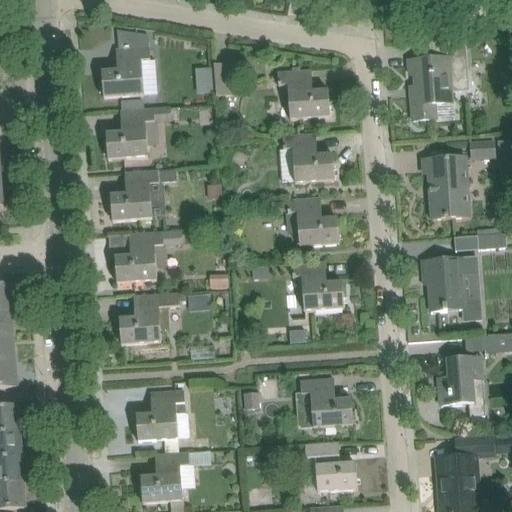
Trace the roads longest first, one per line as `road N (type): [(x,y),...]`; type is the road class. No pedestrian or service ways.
road 1 (residential): [(401,511),(367,72),(358,53)]
road 2 (residential): [(358,53),(336,41),(87,0)]
road 3 (unclassified): [(77,511),(58,250)]
road 4 (unclassified): [(58,250),(41,0)]
